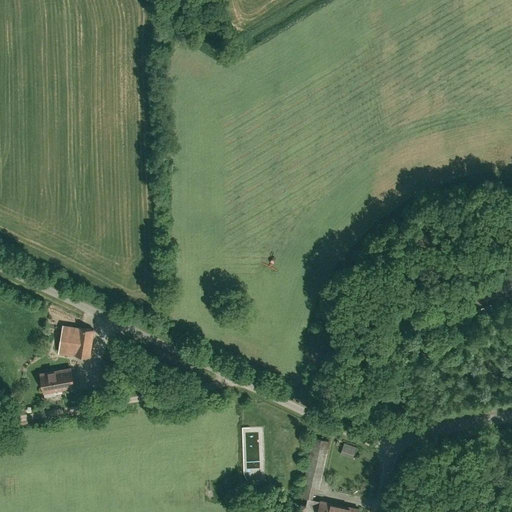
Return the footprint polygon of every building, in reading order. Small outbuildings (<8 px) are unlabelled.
[(59,352),(80,354),(83,328),(61,325),(59,352)] [(127,348),(92,333),(85,350),(118,365),(127,348)] [(72,384),(69,366),(38,372),(41,390),(72,384)] [(316,511),(320,499),(313,497),(315,489),(318,490),(329,440),(312,436),(298,494),(307,496),(303,511),(316,511)] [(339,453),(352,458),(356,446),(343,441),(339,453)] [(320,499),(316,511),(357,511),(359,507),(320,499)]
